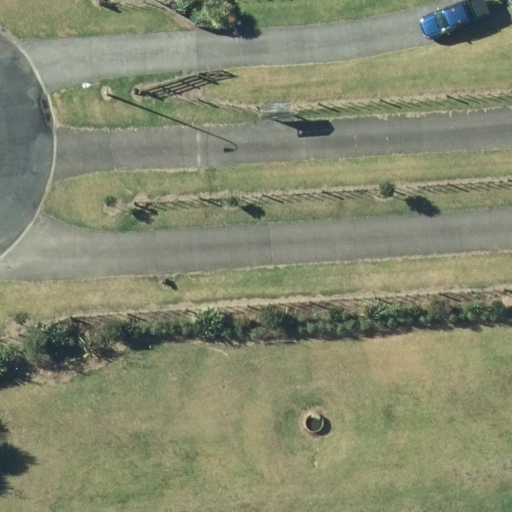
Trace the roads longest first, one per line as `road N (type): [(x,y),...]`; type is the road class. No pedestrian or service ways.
road 1 (residential): [(0,221),(32,244),(203,249),(511,230)]
road 2 (track): [(511,128),(67,153),(0,149)]
